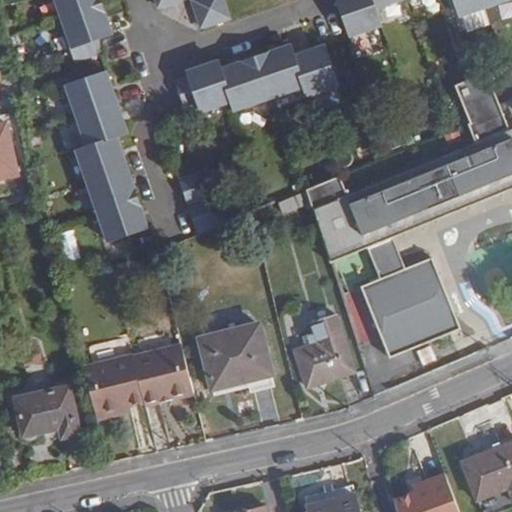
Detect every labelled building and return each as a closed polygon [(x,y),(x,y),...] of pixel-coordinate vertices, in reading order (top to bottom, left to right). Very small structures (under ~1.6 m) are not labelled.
[(56,0),(73,48),(71,49),(75,63),(102,53),(97,40),(111,35),(98,0),(56,0)] [(153,0),(157,10),(188,0),(153,0)] [(224,0),(189,0),(200,31),(231,20),(224,0)] [(336,0),(349,37),(381,26),(375,8),(399,0),(453,0),(459,16),(505,0),(336,0)] [(189,78),(175,83),(184,109),(198,105),(200,112),(232,101),(235,110),(304,87),(307,97),(338,86),(325,47),(294,58),(290,46),(222,71),(219,62),(187,74),(189,78)] [(106,73),(66,87),(88,147),(76,151),(109,242),(147,228),(115,138),(127,134),(106,73)] [(476,143),(378,183),(373,185),(397,238),(497,196),(511,190),(511,128),(509,130),(487,74),(456,87),(470,122),(468,123),(476,143)] [(6,125),(0,125),(0,178),(18,174),(6,125)] [(198,234),(226,223),(207,169),(179,179),(198,234)] [(307,189),(331,265),(368,249),(380,280),(362,287),(390,358),(433,342),(442,337),(461,330),(432,259),(411,268),(406,269),(400,254),(399,254),(393,239),(373,185),(348,195),(339,176),(307,189)] [(393,239),(397,238),(373,185),(393,239)] [(301,195),(294,198),(299,210),(306,207),(301,195)] [(299,210),(294,198),(256,214),(261,226),(299,210)] [(355,373),(338,317),(312,325),(318,344),(296,351),(307,387),(355,373)] [(257,322),(202,336),(215,391),(270,377),(257,322)] [(38,339),(18,343),(22,368),(43,364),(38,339)] [(194,394),(182,345),(174,347),(187,396),(194,394)] [(145,403),(146,407),(161,403),(160,400),(171,397),(173,400),(187,396),(174,347),(133,358),(145,403)] [(133,356),(90,368),(103,420),(122,415),(120,409),(131,406),(145,403),(133,358),(133,356)] [(90,368),(84,370),(98,421),(103,420),(90,368)] [(69,386),(16,399),(24,437),(59,428),(62,439),(80,435),(69,386)] [(120,409),(122,415),(132,413),(131,406),(120,409)] [(511,444),(463,463),(478,501),(506,490),(511,506),(511,444)] [(416,493),(394,502),(397,511),(458,511),(445,475),(424,483),(426,489),(416,493)] [(413,487),(416,493),(426,489),(424,483),(413,487)] [(307,506),(308,511),(357,511),(352,486),(332,491),(335,500),(307,506)]
